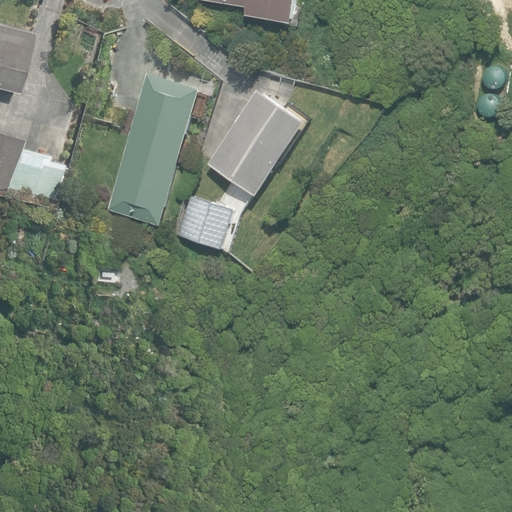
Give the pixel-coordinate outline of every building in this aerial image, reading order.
[(251,14),(297,22),(300,0),(214,0),(252,6),(251,14)] [(0,89),(15,93),(30,34),(0,26),(0,89)] [(112,208),(164,224),(206,87),(154,71),(112,208)] [(214,163),(262,194),(310,121),(262,90),(214,163)] [(33,199),(49,203),(50,198),(52,199),(61,167),(46,163),(48,157),(19,150),(22,140),(0,134),(0,192),(33,201),(33,199)] [(182,234),(226,248),(238,209),(195,195),(182,234)] [(287,288),(290,277),(277,274),(275,286),(287,288)]
